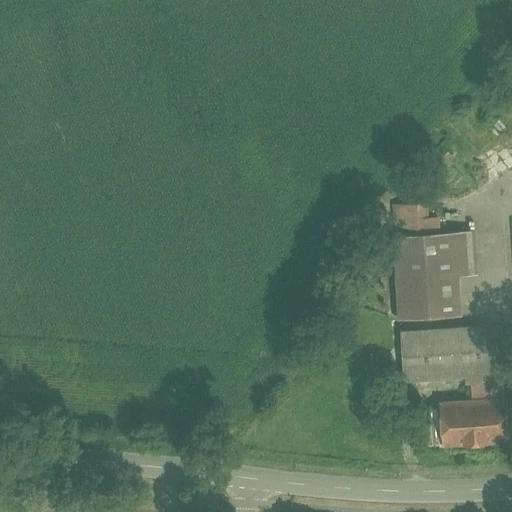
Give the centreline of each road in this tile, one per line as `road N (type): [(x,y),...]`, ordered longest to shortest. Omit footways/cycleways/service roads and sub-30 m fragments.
road 1 (secondary): [(511,493),(252,479)]
road 2 (secondary): [(252,479),(0,465)]
